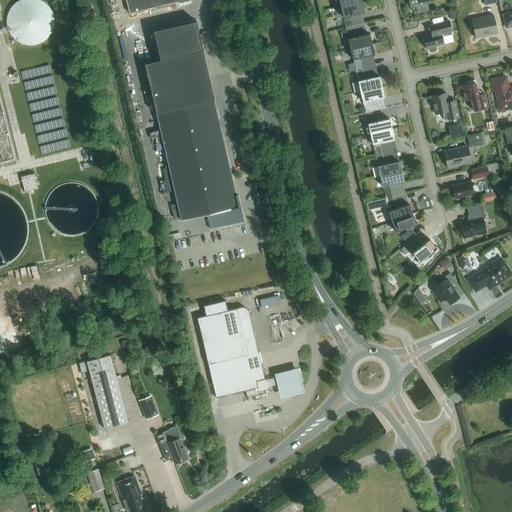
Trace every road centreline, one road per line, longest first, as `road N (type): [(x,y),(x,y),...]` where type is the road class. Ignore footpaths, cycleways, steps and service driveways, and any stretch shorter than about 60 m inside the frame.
road 1 (secondary): [(354,353),(302,256),(241,0)]
road 2 (residential): [(443,226),(408,78)]
road 3 (unclassified): [(288,511),(356,465),(414,439)]
road 4 (secondary): [(351,392),(238,480)]
road 5 (tertiary): [(393,365),(511,299)]
road 6 (unclassified): [(414,439),(462,391),(511,358)]
